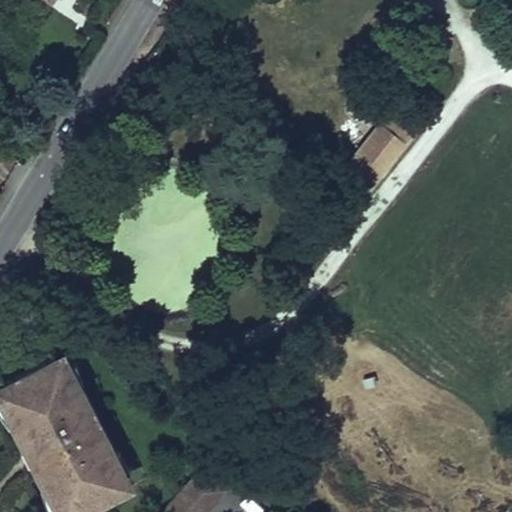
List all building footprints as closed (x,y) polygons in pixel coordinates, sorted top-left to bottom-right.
[(381,124),(409,141),(419,125),(392,107),(381,124)] [(407,145),(382,126),(347,171),(372,190),(407,145)] [(57,355),(7,381),(15,397),(25,414),(15,419),(54,492),(63,488),(73,507),(75,511),(89,511),(128,491),(123,482),(114,464),(124,459),(85,383),(74,389),(65,371),(57,355)] [(88,381),(82,361),(65,371),(74,389),(85,383),(88,381)] [(15,397),(0,404),(0,406),(12,421),(15,419),(25,414),(15,397)] [(140,473),(127,457),(124,459),(114,464),(123,482),(140,473)] [(208,471),(171,511),(205,511),(227,488),(208,471)] [(54,492),(51,494),(55,511),(64,511),(73,507),(63,488),(54,492)]
